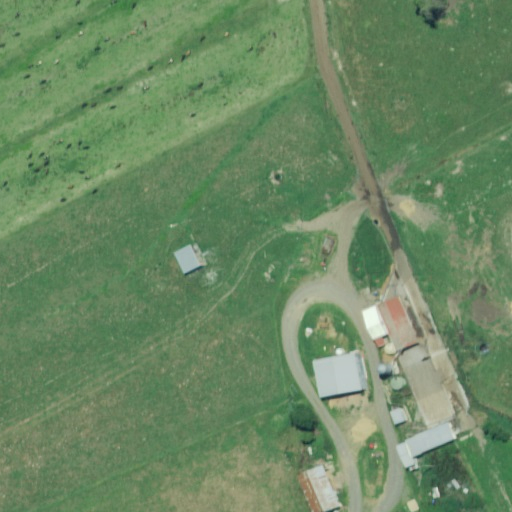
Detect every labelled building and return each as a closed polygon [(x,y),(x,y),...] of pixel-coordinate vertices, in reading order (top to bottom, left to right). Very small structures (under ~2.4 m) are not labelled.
[(205,266),(195,246),(178,254),(188,274),(205,266)] [(381,306),(367,312),(378,340),(393,334),(400,352),(422,343),(403,297),(381,306)] [(366,391),(361,355),(321,361),(326,397),(366,391)] [(408,422),(403,409),(393,412),(398,425),(408,422)] [(458,440),(450,423),(412,441),(420,457),(458,440)] [(419,465),(411,444),(402,448),(410,468),(419,465)] [(332,511),(344,507),(326,467),(302,478),(317,511),(332,511)]
